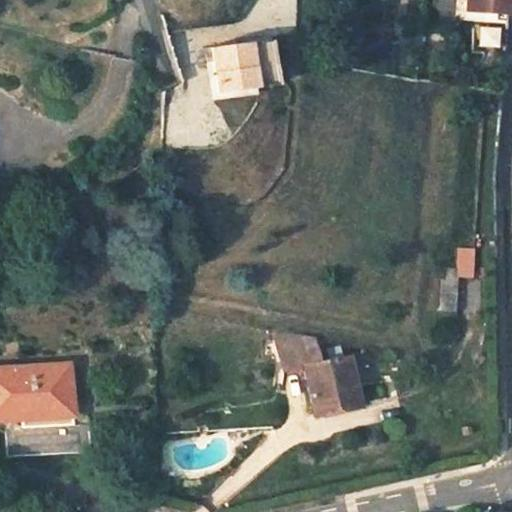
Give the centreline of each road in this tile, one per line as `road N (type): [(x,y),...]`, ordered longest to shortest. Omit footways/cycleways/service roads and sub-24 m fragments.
road 1 (unknown): [(206,511),(304,421),(303,382)]
road 2 (tertiary): [(363,511),(511,485)]
